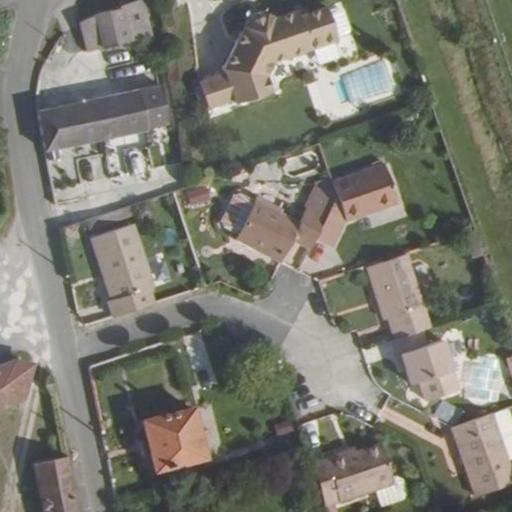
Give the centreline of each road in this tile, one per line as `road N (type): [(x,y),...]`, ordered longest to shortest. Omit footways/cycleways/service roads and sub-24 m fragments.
road 1 (residential): [(63,347),(210,307),(326,367)]
road 2 (tertiary): [(8,91),(63,347)]
road 3 (tertiary): [(63,347),(99,511)]
